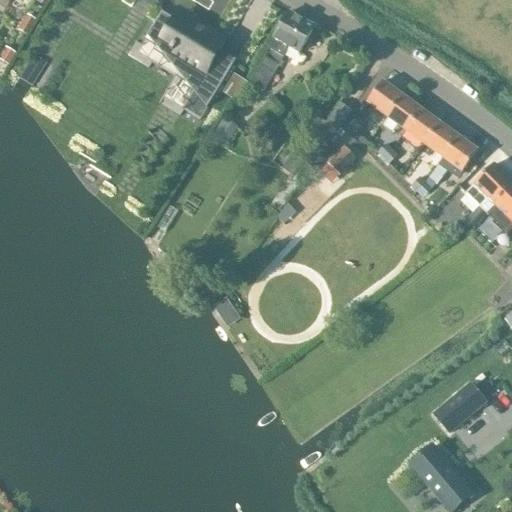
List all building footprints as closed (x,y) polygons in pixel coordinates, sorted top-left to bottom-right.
[(162,13),(151,32),(166,41),(152,63),(175,77),(163,98),(200,121),(236,62),(220,52),(226,41),(188,18),(181,13),(176,21),(162,13)] [(264,92),(289,48),(300,54),(315,27),(290,13),(274,40),(276,41),(251,84),(262,91),(262,92),(263,93),(263,92),(264,92)] [(27,14),(18,30),(25,34),(34,18),(27,14)] [(387,118),(403,97),(384,83),(369,105),(387,118)] [(407,133),(422,111),(403,97),(387,118),(407,133)] [(337,131),(351,110),(341,103),(326,124),(337,131)] [(426,146),(441,125),(422,111),(407,133),(426,146)] [(225,149),(239,127),(224,117),(210,138),(225,149)] [(357,133),(365,125),(360,119),(352,127),(357,133)] [(444,160),(460,139),(441,125),(426,146),(444,160)] [(444,160),(429,180),(437,186),(452,166),(463,174),(479,153),(460,139),(444,160)] [(384,160),(393,152),(387,146),(379,154),(384,160)] [(341,177),(357,160),(346,149),(329,166),(341,177)] [(390,165),(398,157),(393,152),(384,160),(390,165)] [(487,215),(511,189),(511,182),(494,165),(475,185),(467,194),(481,208),(462,227),(469,234),(487,215)] [(418,193),(426,185),(421,180),(413,188),(418,193)] [(424,199),(432,190),(426,185),(418,193),(424,199)] [(511,189),(487,215),(508,235),(511,230),(511,189)] [(471,385),(434,416),(449,434),(486,403),(471,385)] [(421,458),(410,467),(448,511),(452,511),(474,494),(434,447),(424,456),(423,455),(420,457),(421,458)]
